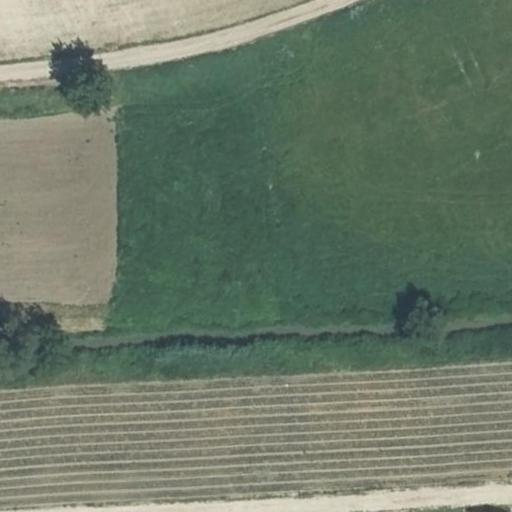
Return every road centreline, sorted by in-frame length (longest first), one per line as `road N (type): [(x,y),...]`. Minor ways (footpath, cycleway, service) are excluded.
road 1 (track): [(457,492),(0,509)]
road 2 (track): [(339,0),(196,48),(0,79)]
